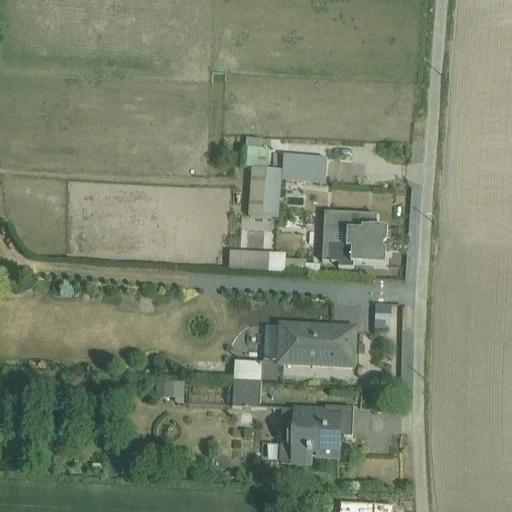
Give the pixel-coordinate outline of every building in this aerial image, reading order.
[(246,143),(244,173),(253,173),(249,223),(263,224),(263,223),(280,224),(282,186),(325,190),(327,164),(284,160),(283,176),(269,175),(270,156),(261,155),(261,144),(246,143)] [(326,218),(323,266),(339,267),(338,273),(353,274),(353,270),(386,272),(387,260),(390,260),(391,247),(388,247),(389,235),(377,234),(378,221),(326,218)] [(230,256),(229,274),(306,278),(305,280),(320,281),(320,271),(306,270),(306,266),(287,265),(287,259),(230,256)] [(234,388),(262,390),(262,387),(278,388),(279,371),(355,375),(357,334),(279,331),(279,332),(266,332),(263,370),(235,368),(234,388)] [(185,388),(158,388),(157,403),(175,403),(175,409),(185,409),(185,388)] [(262,390),(234,388),(233,414),(261,415),(262,390)] [(281,453),(280,468),(291,469),(291,473),(313,474),(314,463),(317,463),(317,465),(331,466),(340,466),(341,448),(337,448),(337,443),(353,443),(355,415),(326,413),(326,415),(295,413),(295,416),(283,415),(282,434),(289,434),(289,438),(286,438),(284,440),(283,443),(283,447),(286,449),(288,450),(288,453),(281,453)] [(109,457),(107,481),(133,483),(135,459),(109,457)]
